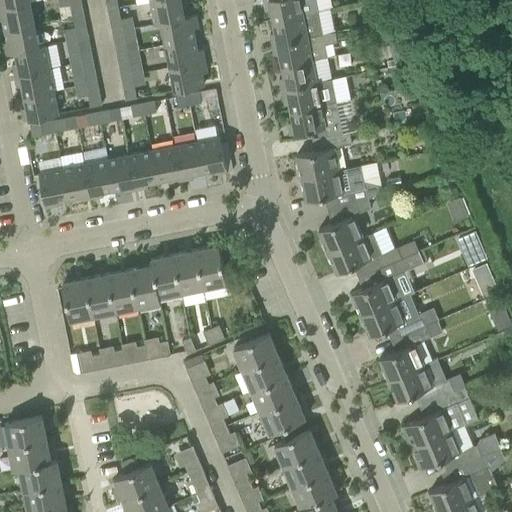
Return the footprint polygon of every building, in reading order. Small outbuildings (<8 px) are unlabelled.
[(118,6),(116,0),(105,0),(107,9),(118,6)] [(187,4),(186,0),(150,0),(155,23),(162,22),(162,21),(184,17),(184,16),(182,6),(187,4)] [(318,10),(315,0),(263,0),(266,10),(271,9),(273,20),(303,14),(302,13),(318,10)] [(34,23),(29,1),(0,6),(0,18),(2,18),(4,29),(34,23)] [(83,14),(81,2),(70,4),(72,16),(83,14)] [(120,18),(118,6),(107,9),(110,20),(120,18)] [(395,18),(391,6),(379,9),(382,21),(395,18)] [(323,33),(318,10),(302,13),(303,14),(273,20),(275,31),(270,32),(272,43),(307,36),(323,33)] [(85,25),(83,14),(72,16),(75,27),(85,25)] [(195,14),(184,16),(184,17),(162,21),(162,22),(166,44),(195,38),(193,27),(198,26),(195,14)] [(399,29),(395,18),(382,21),(386,33),(399,29)] [(38,45),(34,23),(4,29),(7,40),(2,41),(4,53),(15,51),(15,50),(38,46),(38,45)] [(337,41),(335,31),(323,33),(307,36),(272,43),(274,55),(279,54),(282,65),(327,56),(325,43),(337,41)] [(197,49),(195,38),(166,44),(170,66),(204,59),(202,48),(197,49)] [(127,52),(125,40),(114,42),(116,54),(127,52)] [(44,43),(38,45),(38,46),(15,50),(15,51),(17,62),(12,63),(14,74),(49,67),(44,43)] [(92,59),(90,47),(78,49),(80,61),(92,59)] [(408,61),(405,50),(392,54),(393,59),(395,64),(395,65),(408,61)] [(129,63),(127,52),(116,54),(119,65),(129,63)] [(94,70),(92,59),(80,61),(83,72),(94,70)] [(207,71),(204,59),(170,66),(175,89),(204,84),(202,72),(207,71)] [(284,76),(279,77),(281,88),(316,81),(312,59),(282,65),(284,76)] [(411,73),(408,61),(395,65),(398,77),(411,73)] [(54,90),(49,67),(14,74),(17,85),(22,84),(24,95),(54,90)] [(316,81),(281,88),(283,99),(288,98),(291,109),(320,104),(336,101),(331,78),(316,81)] [(125,99),(136,97),(134,85),(123,87),(125,99)] [(417,97),(414,85),(402,88),(404,99),(417,97)] [(58,113),(54,90),(24,95),(26,106),(21,107),(23,120),(58,113)] [(189,104),(201,102),(199,91),(187,94),(189,104)] [(101,104),(99,92),(87,94),(90,106),(101,104)] [(189,104),(187,94),(175,96),(177,106),(189,104)] [(157,111),(155,100),(143,102),(145,113),(157,111)] [(293,121),(288,122),(290,134),(310,130),(312,129),(317,128),(325,127),(327,135),(342,133),(336,101),(320,104),(291,109),(293,121)] [(145,113),(143,102),(131,105),(133,115),(145,113)] [(111,120),(109,109),(97,111),(99,122),(111,120)] [(99,122),(97,111),(86,114),(88,124),(99,122)] [(404,111),(392,114),(394,123),(405,120),(404,111)] [(66,128),(64,118),(52,120),(55,131),(66,128)] [(55,131),(52,120),(30,125),(32,136),(43,134),(43,133),(55,131)] [(316,150),(297,154),(301,177),(339,169),(334,147),(352,144),(349,132),(342,133),(327,135),(317,136),(320,149),(316,150)] [(227,170),(220,136),(197,140),(202,170),(213,168),(214,173),(227,170)] [(202,170),(197,140),(174,145),(181,179),(192,177),(191,172),(202,170)] [(181,179),(174,145),(152,149),(157,179),(169,177),(170,182),(181,179)] [(157,179),(152,149),(129,154),(136,188),(147,186),(146,181),(157,179)] [(136,188),(129,154),(107,158),(113,188),(124,186),(125,191),(136,188)] [(113,188),(107,158),(84,163),(91,197),(102,195),(101,190),(113,188)] [(91,197),(84,163),(62,167),(68,197),(79,195),(80,200),(91,197)] [(360,165),(339,169),(301,177),(306,200),(350,191),(353,202),(368,197),(383,192),(381,185),(364,181),(360,165)] [(68,197),(62,167),(39,172),(46,206),(58,204),(57,199),(68,197)] [(397,177),(384,180),(386,189),(399,186),(397,177)] [(371,207),(368,197),(353,202),(353,203),(358,213),(371,207)] [(327,251),(363,236),(353,214),(318,229),(327,251)] [(474,229),(457,237),(461,246),(478,239),(474,229)] [(372,257),(363,236),(327,251),(337,272),(372,257)] [(218,244),(196,249),(203,286),(226,282),(218,244)] [(402,258),(397,247),(376,256),(381,267),(386,264),(402,258)] [(203,286),(196,249),(173,253),(180,291),(203,286)] [(403,296),(394,274),(423,261),(419,251),(402,258),(386,264),(391,275),(351,292),(361,314),(395,299),(403,296)] [(180,291),(173,253),(150,258),(152,264),(158,295),(159,295),(180,291)] [(152,264),(130,268),(137,306),(160,301),(159,295),(158,295),(152,264)] [(137,306),(130,268),(108,272),(115,310),(137,306)] [(115,310),(108,272),(85,277),(93,314),(115,310)] [(93,314),(85,277),(62,281),(69,319),(93,314)] [(405,320),(395,299),(361,314),(370,335),(405,320)] [(418,313),(408,317),(413,330),(437,320),(439,319),(433,306),(418,313)] [(442,331),(437,320),(413,330),(418,341),(442,331)] [(220,324),(211,328),(218,342),(226,338),(220,324)] [(218,342),(211,328),(203,331),(209,345),(218,342)] [(269,332),(233,347),(243,369),(278,354),(269,332)] [(191,337),(183,340),(189,354),(197,351),(191,337)] [(167,339),(158,341),(161,356),(170,354),(167,339)] [(423,364),(414,342),(379,357),(388,379),(423,364)] [(147,358),(144,343),(136,345),(139,360),(147,358)] [(125,363),(122,348),(114,350),(117,365),(125,363)] [(103,367),(100,353),(91,354),(94,369),(103,367)] [(287,375),(278,354),(243,369),(252,389),(287,375)] [(438,358),(423,364),(388,379),(397,401),(436,384),(440,396),(464,386),(465,385),(460,374),(446,379),(438,358)] [(205,375),(191,381),(195,389),(208,383),(205,375)] [(287,375),(252,389),(252,391),(260,410),(296,396),(287,375)] [(466,422),(457,402),(469,396),(464,386),(440,396),(445,407),(401,425),(410,446),(451,429),(464,424),(466,422)] [(217,404),(214,396),(200,402),(204,410),(217,404)] [(296,396),(260,410),(261,412),(270,432),(305,417),(296,398),(296,396)] [(47,414),(4,423),(9,445),(46,438),(44,427),(50,426),(47,414)] [(223,417),(209,423),(212,431),(226,425),(224,419),(223,417)] [(226,425),(212,431),(213,433),(216,439),(229,433),(227,427),(226,425)] [(309,428),(274,443),(283,465),(319,450),(309,428)] [(420,468),(460,451),(451,429),(410,446),(420,468)] [(476,444),(463,449),(463,450),(468,461),(483,455),(501,447),(494,432),(479,438),(476,444)] [(46,438),(9,445),(13,469),(20,468),(20,467),(51,461),(51,460),(49,450),(54,448),(52,437),(46,438)] [(328,471),(319,450),(283,465),(292,486),(328,471)] [(497,487),(487,466),(483,455),(468,461),(463,463),(467,474),(429,490),(438,511),(473,497),(497,487)] [(62,458),(51,461),(20,467),(20,468),(24,489),(61,481),(59,471),(65,470),(62,458)] [(201,466),(198,458),(184,464),(188,472),(201,466)] [(118,501),(124,499),(159,484),(149,462),(115,477),(119,488),(114,490),(118,501)] [(205,474),(201,466),(188,472),(191,480),(205,474)] [(337,493),(328,471),(292,486),(302,507),(331,495),(337,493)] [(249,479),(246,472),(232,477),(236,485),(249,479)] [(252,487),(249,479),(236,485),(239,493),(252,487)] [(67,480),(61,481),(24,489),(29,511),(66,504),(63,493),(69,492),(67,480)] [(168,506),(159,484),(124,499),(128,509),(123,511),(122,511),(150,511),(162,507),(163,508),(168,506)] [(213,495),(210,487),(197,493),(200,501),(213,495)] [(338,511),(331,495),(302,507),(296,510),(296,511),(338,511)] [(479,511),(476,505),(473,497),(438,511),(479,511)] [(252,511),(261,508),(258,500),(244,506),(246,511),(252,511)] [(73,511),(71,503),(66,504),(29,511),(73,511)]
